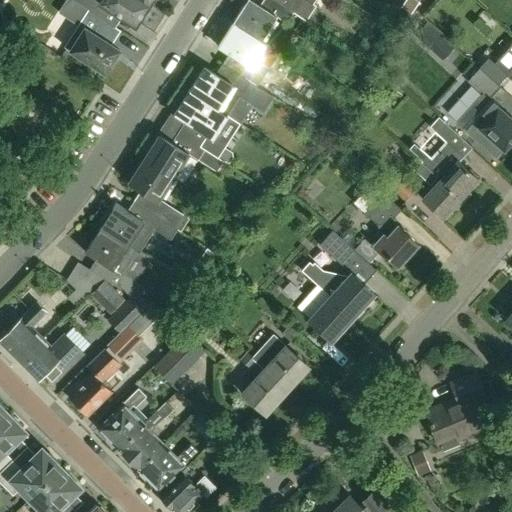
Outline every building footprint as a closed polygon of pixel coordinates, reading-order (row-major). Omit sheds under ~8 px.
[(119,50),(106,41),(115,27),(97,15),(88,9),(88,10),(72,0),(65,0),(62,6),(82,19),(78,25),(84,29),(70,50),(105,73),(119,50)] [(135,25),(148,4),(141,0),(72,0),(88,10),(88,9),(97,15),(103,5),(135,25)] [(286,22),(293,12),(274,0),(266,0),(263,6),(253,0),(246,0),(232,22),(260,40),(276,15),(286,22)] [(295,0),(274,0),(293,12),(299,2),(295,0)] [(303,35),(310,25),(301,19),(294,29),(303,35)] [(268,44),(260,40),(232,22),(217,46),(232,56),(225,66),(264,91),(274,97),(275,98),(283,85),(272,78),(254,66),(268,44)] [(453,47),(426,22),(415,35),(441,60),(453,47)] [(364,54),(370,44),(364,40),(358,49),(364,54)] [(508,76),(491,60),(482,70),(500,86),(499,86),(500,86),(508,76)] [(274,97),(264,91),(225,66),(219,76),(204,66),(188,90),(226,115),(227,114),(240,123),(252,105),(263,112),(274,97)] [(500,86),(482,70),(479,67),(466,80),(487,99),(499,86),(500,86)] [(225,145),(212,137),(226,115),(188,90),(173,114),(188,124),(181,134),(205,149),(217,157),(225,145)] [(478,126),(503,149),(511,138),(511,118),(497,105),(497,106),(491,100),(482,111),(488,116),(478,126)] [(470,146),(441,119),(432,129),(433,130),(426,138),(438,148),(430,157),(426,154),(419,161),(431,172),(438,178),(459,197),(479,175),(469,167),(467,169),(457,160),(470,146)] [(217,157),(205,149),(181,134),(175,144),(160,135),(144,159),(172,177),(188,153),(216,171),(223,161),(217,157)] [(181,230),(188,219),(158,199),(172,177),(144,159),(129,183),(144,192),(137,202),(181,230)] [(431,172),(419,161),(413,167),(425,178),(431,172)] [(413,191),(397,175),(388,185),(404,201),(413,191)] [(440,218),(459,197),(438,178),(421,197),(432,207),(430,209),(440,218)] [(392,229),(386,223),(400,207),(383,192),(365,212),(374,220),(374,226),(382,233),(371,245),(383,256),(385,254),(397,265),(417,242),(397,224),(392,229)] [(177,230),(180,232),(181,230),(137,202),(131,212),(116,203),(100,227),(138,251),(153,230),(169,241),(177,230)] [(135,251),(137,253),(138,251),(100,227),(85,251),(100,260),(93,271),(105,278),(117,286),(118,283),(131,296),(143,308),(148,304),(140,294),(143,288),(120,273),(135,251)] [(340,262),(353,248),(332,230),(319,243),(340,262)] [(105,278),(93,271),(79,261),(67,280),(76,289),(68,298),(76,306),(105,278)] [(352,315),(373,292),(351,272),(348,275),(323,270),(314,262),(312,264),(309,262),(301,270),(312,280),(329,296),(330,295),(352,315)] [(198,284),(206,273),(195,265),(187,277),(198,284)] [(103,281),(91,293),(110,312),(122,300),(103,281)] [(330,295),(329,296),(309,318),(332,338),(352,315),(330,295)] [(107,320),(119,333),(127,324),(143,308),(131,296),(107,320)] [(42,337),(31,326),(47,311),(37,301),(0,337),(0,340),(25,365),(38,352),(33,347),(42,337)] [(142,340),(127,324),(119,333),(106,345),(108,346),(122,360),(142,340)] [(281,332),(290,340),(297,333),(288,325),(281,332)] [(179,341),(196,358),(205,349),(188,332),(179,341)] [(308,365),(273,334),(253,357),(256,360),(255,361),(264,369),(264,368),(287,389),(308,365)] [(83,353),(77,347),(65,335),(52,347),(42,337),(33,347),(38,352),(25,365),(39,379),(44,373),(54,382),(83,353)] [(188,366),(196,358),(179,341),(171,349),(188,366)] [(102,380),(112,370),(122,360),(108,346),(88,365),(93,370),(74,388),(77,391),(70,398),(87,415),(112,390),(102,380)] [(180,374),(188,366),(171,349),(163,357),(180,374)] [(256,360),(253,357),(247,352),(241,358),(250,366),(255,361),(256,360)] [(172,383),(180,374),(163,357),(154,365),(172,383)] [(266,412),(287,389),(264,368),(264,369),(244,392),(266,412)] [(422,413),(434,444),(466,431),(468,435),(482,429),(469,398),(480,394),(472,374),(447,384),(454,400),(422,413)] [(119,447),(143,423),(128,408),(133,404),(135,406),(146,396),(138,387),(122,402),(98,426),(119,447)] [(139,468),(164,444),(150,430),(172,409),(166,402),(143,423),(119,447),(118,448),(139,468)] [(4,451),(25,431),(5,412),(0,417),(0,472),(13,460),(4,451)] [(209,444),(229,464),(240,453),(220,433),(209,444)] [(159,488),(184,464),(197,451),(190,444),(180,454),(181,455),(178,458),(164,444),(139,468),(159,488)] [(30,499),(61,468),(41,448),(21,469),(13,460),(0,472),(0,481),(13,495),(19,488),(30,499)] [(431,470),(423,450),(410,455),(419,475),(431,470)] [(64,511),(60,508),(80,487),(61,468),(30,499),(40,510),(37,511),(64,511)] [(160,498),(174,511),(181,511),(186,508),(188,511),(197,502),(194,500),(202,492),(206,496),(216,487),(204,476),(196,484),(185,473),(160,498)] [(511,511),(511,477),(498,483),(509,511),(511,511)] [(349,495),(331,511),(396,511),(377,484),(362,499),(365,504),(359,509),(349,495)] [(104,511),(96,503),(87,511),(104,511)]
